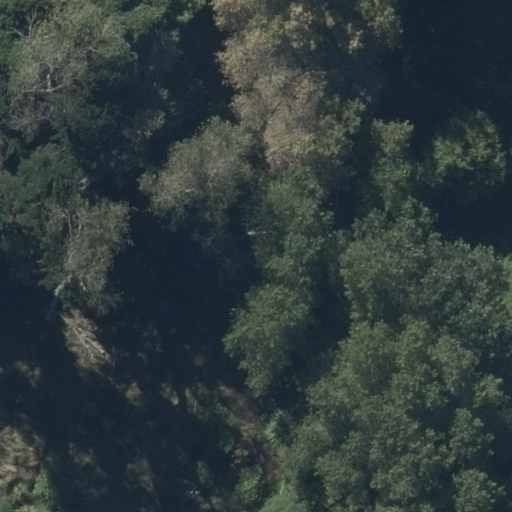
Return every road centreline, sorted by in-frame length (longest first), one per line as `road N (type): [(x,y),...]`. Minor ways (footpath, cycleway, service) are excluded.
road 1 (track): [(357,511),(296,149),(274,118)]
road 2 (track): [(274,118),(222,0)]
